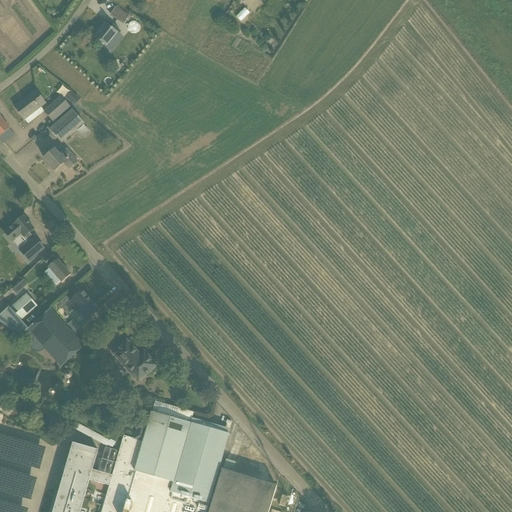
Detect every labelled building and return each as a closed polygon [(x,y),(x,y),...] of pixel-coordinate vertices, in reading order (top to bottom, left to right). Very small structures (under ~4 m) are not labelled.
[(129,16),(124,13),(115,8),(111,15),(119,20),(124,23),(129,16)] [(119,30),(113,25),(111,28),(106,24),(94,38),(106,47),(118,33),(118,32),(119,30)] [(45,104),(35,91),(15,107),(24,120),(45,104)] [(79,98),(70,91),(65,97),(74,104),(79,98)] [(44,112),(53,122),(70,107),(61,97),(44,112)] [(61,144),(84,124),(72,110),(50,130),(61,144)] [(15,135),(0,116),(0,139),(3,144),(15,135)] [(64,164),(69,170),(78,161),(68,150),(61,156),(55,149),(44,159),(55,171),(64,164)] [(34,230),(23,217),(13,226),(8,231),(5,234),(12,242),(21,235),(24,238),(25,238),(29,242),(19,251),(29,262),(44,249),(35,238),(35,239),(30,233),(34,230)] [(42,260),(49,267),(56,261),(50,254),(42,260)] [(61,283),(63,282),(71,275),(57,260),(56,261),(49,267),(48,268),(49,269),(44,273),(56,286),(60,282),(61,283)] [(23,288),(28,284),(24,280),(19,284),(23,288)] [(68,314),(75,307),(87,320),(98,310),(82,291),(70,301),(66,296),(60,301),(58,303),(68,314)] [(21,321),(37,306),(26,294),(10,309),(9,307),(0,315),(0,323),(19,338),(21,337),(29,330),(28,329),(21,321)] [(86,344),(53,306),(28,329),(29,330),(21,337),(28,344),(38,334),(64,364),(86,344)] [(126,341),(119,348),(112,354),(137,383),(156,366),(148,357),(144,361),(126,341)] [(194,414),(194,413),(155,402),(152,412),(148,425),(138,422),(136,431),(137,432),(144,434),(142,442),(135,439),(124,436),(112,477),(67,464),(53,511),(196,511),(199,511),(207,511),(226,444),(229,435),(228,434),(191,424),(192,419),(194,414)] [(11,411),(1,403),(0,405),(0,409),(8,415),(11,411)] [(80,425),(77,430),(93,438),(95,433),(80,425)] [(268,511),(277,486),(222,470),(219,479),(208,511),(268,511)] [(285,507),(288,498),(282,496),(279,505),(285,507)]
